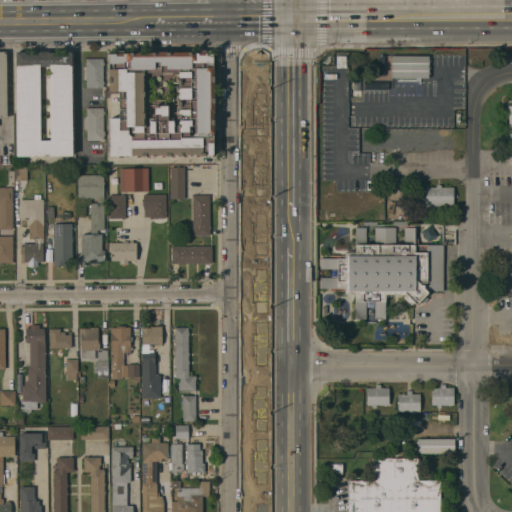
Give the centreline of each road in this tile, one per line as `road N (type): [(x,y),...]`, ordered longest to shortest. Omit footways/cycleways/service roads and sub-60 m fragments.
road 1 (residential): [(227,0),(233,511)]
road 2 (residential): [(231,293),(0,295)]
road 3 (secondary): [(228,19),(0,22)]
road 4 (residential): [(291,368),(511,366)]
road 5 (primary): [(293,207),(294,18)]
road 6 (secondary): [(294,18),(444,16)]
road 7 (primary): [(291,511),(291,368)]
road 8 (primary): [(291,368),(293,247)]
